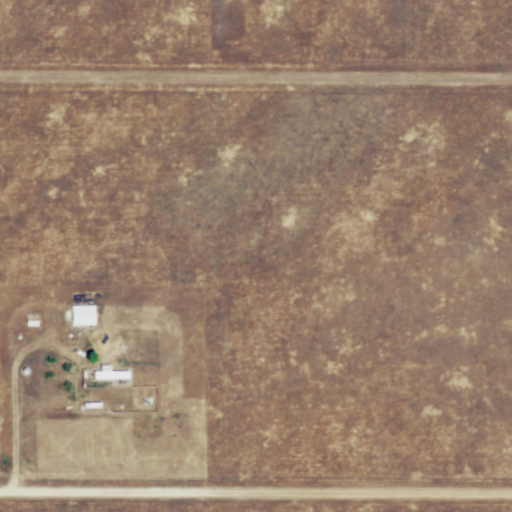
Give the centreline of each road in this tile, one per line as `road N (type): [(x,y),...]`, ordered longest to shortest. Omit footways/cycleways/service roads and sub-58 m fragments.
road 1 (residential): [(511,493),(0,490)]
road 2 (track): [(511,81),(0,81)]
